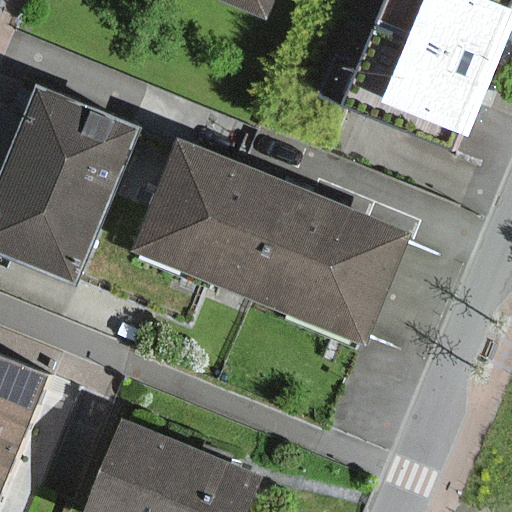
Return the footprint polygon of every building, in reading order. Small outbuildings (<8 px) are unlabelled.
[(269,0),(213,0),(261,21),(269,0)] [(505,0),(349,0),(314,84),(447,139),(505,0)] [(130,130),(29,89),(0,160),(0,260),(65,287),(130,130)] [(368,337),(409,233),(184,143),(143,247),(368,337)] [(0,511),(23,511),(70,391),(0,364),(0,511)] [(243,511),(259,477),(115,416),(73,511),(243,511)]
